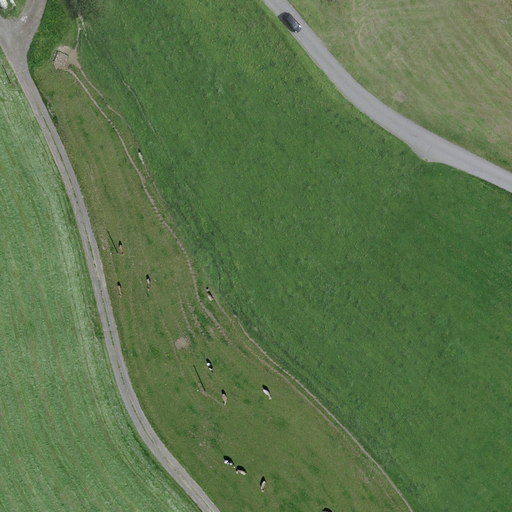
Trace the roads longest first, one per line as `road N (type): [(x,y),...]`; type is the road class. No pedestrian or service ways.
road 1 (track): [(0,16),(92,223),(143,430),(213,511)]
road 2 (unclassified): [(511,185),(379,112),(267,0)]
